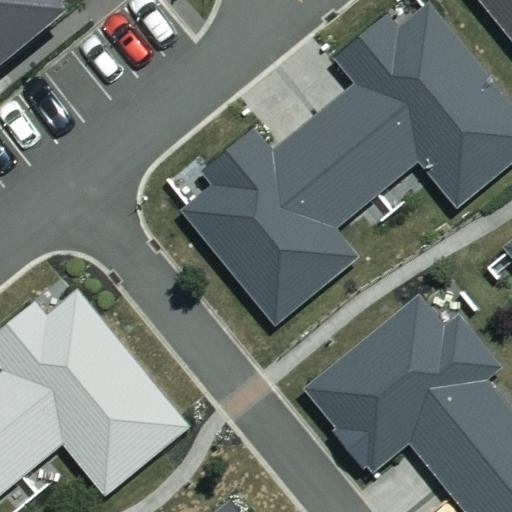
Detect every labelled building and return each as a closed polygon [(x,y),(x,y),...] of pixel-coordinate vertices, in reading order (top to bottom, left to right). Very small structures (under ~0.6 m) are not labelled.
[(0,0),(0,103),(8,97),(0,87),(0,78),(79,14),(67,0),(0,0)] [(511,0),(484,0),(511,34),(511,0)] [(321,121),(380,196),(423,161),(465,212),(511,173),(511,96),(438,6),(407,31),(396,17),(341,62),(362,87),(321,121)] [(380,196),(321,121),(280,153),(261,129),(207,172),(217,184),(184,210),(279,329),(366,260),(340,228),(380,196)] [(0,362),(8,372),(0,378),(0,443),(28,478),(68,446),(111,499),(195,431),(84,292),(52,318),(41,306),(0,338),(0,362)] [(414,446),(444,483),(511,427),(511,404),(493,382),(507,371),(463,317),(449,328),(423,297),(309,390),(342,430),(337,434),(369,472),(373,469),(378,475),(414,446)] [(511,511),(511,427),(444,483),(468,511),(511,511)] [(0,500),(28,478),(0,443),(0,500)] [(248,511),(239,501),(226,511),(248,511)]
